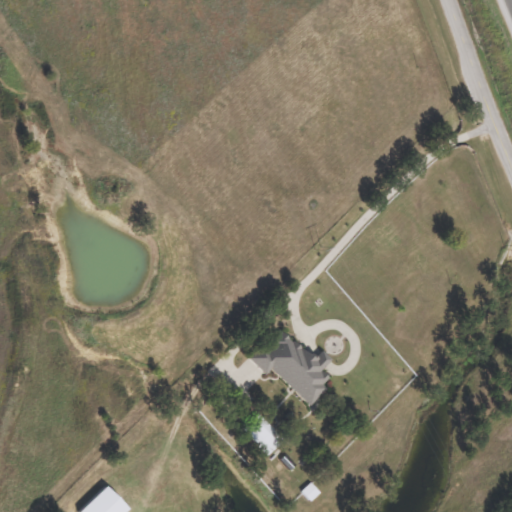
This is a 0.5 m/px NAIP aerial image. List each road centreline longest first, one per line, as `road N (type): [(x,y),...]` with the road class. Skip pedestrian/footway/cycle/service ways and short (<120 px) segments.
road 1 (tertiary): [(446,0),(511,170)]
road 2 (track): [(146,511),(185,394)]
